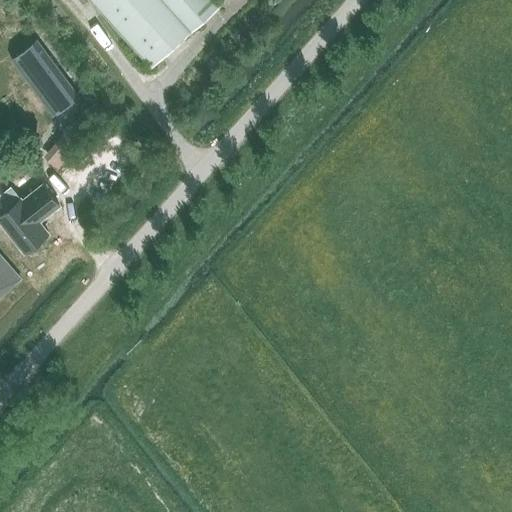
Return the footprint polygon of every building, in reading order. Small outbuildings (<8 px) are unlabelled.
[(89,0),(152,68),(221,5),(216,0),(89,0)] [(37,39),(11,58),(53,114),(79,95),(37,39)] [(79,116),(44,156),(57,167),(92,127),(79,116)] [(24,198),(0,216),(0,222),(24,252),(50,232),(43,223),(57,211),(41,190),(26,201),(24,198)] [(0,296),(18,280),(0,259),(0,296)]
